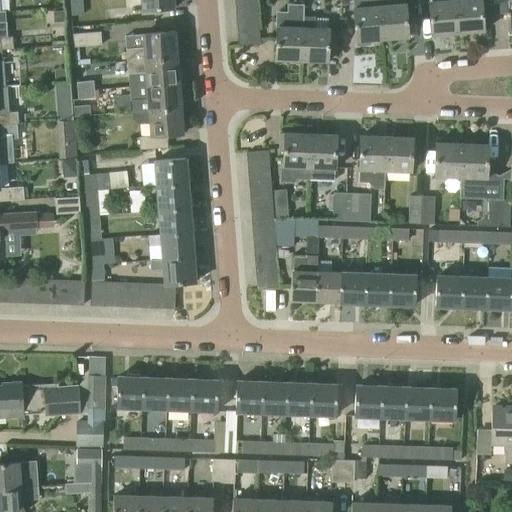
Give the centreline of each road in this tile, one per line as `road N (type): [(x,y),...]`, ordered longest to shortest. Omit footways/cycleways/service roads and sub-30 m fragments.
road 1 (residential): [(511,111),(214,99)]
road 2 (residential): [(511,353),(232,342)]
road 3 (residential): [(232,342),(214,99)]
road 4 (residential): [(232,342),(0,334)]
